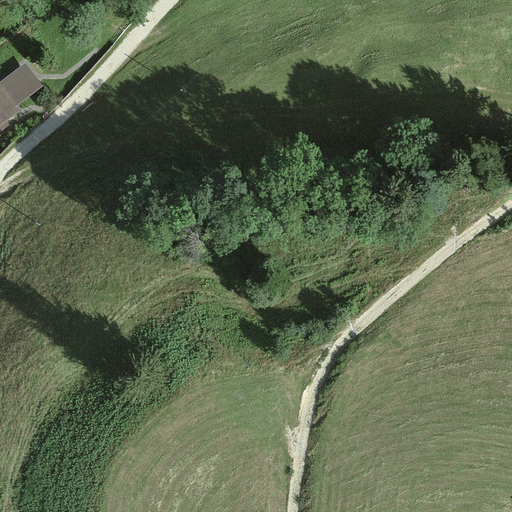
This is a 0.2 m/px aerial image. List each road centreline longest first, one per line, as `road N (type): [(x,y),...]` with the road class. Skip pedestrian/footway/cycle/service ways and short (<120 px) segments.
road 1 (track): [(511,206),(334,347),(311,395),(293,511)]
road 2 (track): [(0,172),(173,0)]
